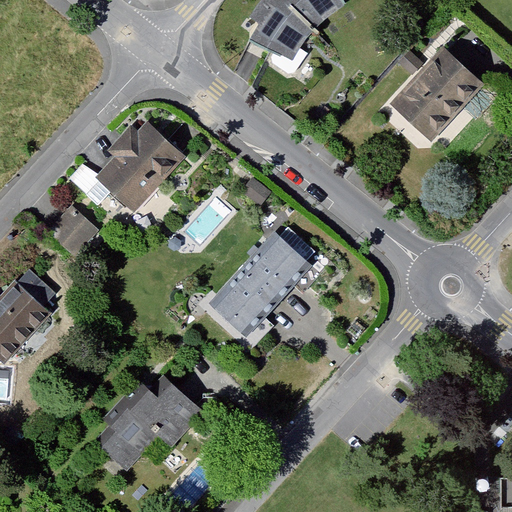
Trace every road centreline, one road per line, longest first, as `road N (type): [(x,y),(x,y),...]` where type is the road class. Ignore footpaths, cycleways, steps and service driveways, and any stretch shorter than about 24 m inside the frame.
road 1 (residential): [(154,50),(428,267)]
road 2 (residential): [(237,511),(425,303)]
road 3 (residential): [(0,208),(154,50)]
